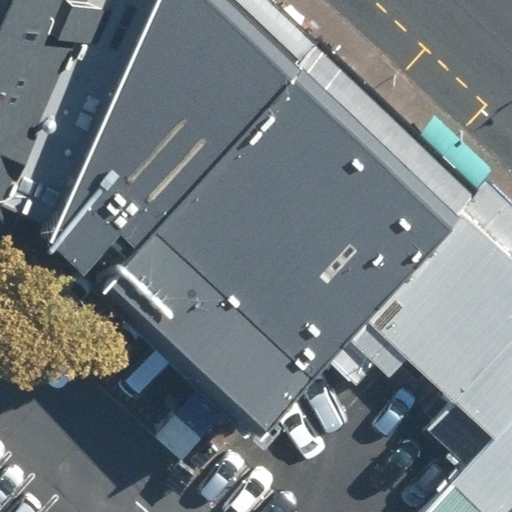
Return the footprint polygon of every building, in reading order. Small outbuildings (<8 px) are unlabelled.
[(0,0),(0,176),(62,205),(149,0),(0,0)] [(117,256),(304,63),(245,0),(149,0),(62,205),(117,256)] [(462,196),(304,63),(117,256),(115,258),(266,404),(371,297),(462,196)] [(484,511),(511,481),(511,240),(462,196),(371,297),(494,406),(413,496),(431,511),(484,511)] [(511,511),(511,481),(484,511),(511,511)]
